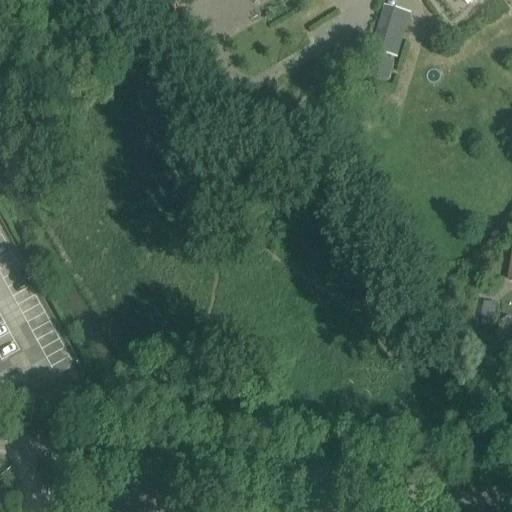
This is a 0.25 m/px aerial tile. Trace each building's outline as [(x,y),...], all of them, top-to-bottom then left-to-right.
[(204,49),(178,6),(154,20),(180,63),(204,49)] [(370,52),(390,58),(403,12),(384,6),(370,52)] [(353,37),(332,54),(344,68),(365,51),(353,37)] [(389,61),(374,57),(368,76),(384,81),(389,61)] [(26,361),(0,362),(0,371),(26,370),(26,361)]
